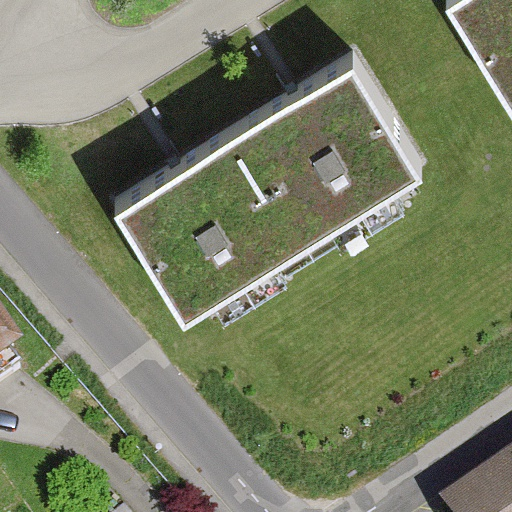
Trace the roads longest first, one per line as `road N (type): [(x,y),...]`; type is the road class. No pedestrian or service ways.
road 1 (residential): [(0,109),(116,60),(217,0)]
road 2 (residential): [(511,418),(372,511)]
